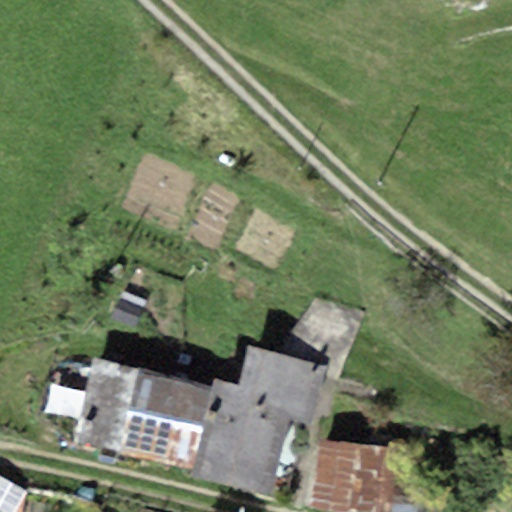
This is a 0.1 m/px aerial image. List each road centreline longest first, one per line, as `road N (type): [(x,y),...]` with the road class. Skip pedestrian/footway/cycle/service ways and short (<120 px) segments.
road 1 (track): [(158,0),(391,216),(511,309)]
road 2 (track): [(262,511),(0,452)]
